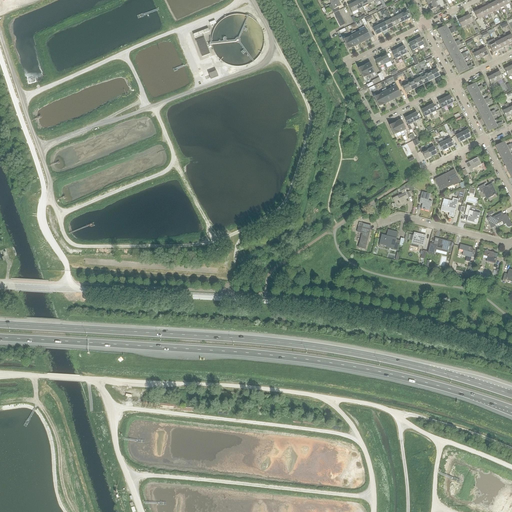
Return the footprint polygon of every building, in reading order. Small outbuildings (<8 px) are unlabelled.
[(363,7),(359,0),(354,3),(358,10),(358,12),(361,10),(360,9),(363,7)] [(368,5),(365,0),(359,0),(363,7),(365,11),(367,9),(365,6),(368,5)] [(496,1),(496,2),(499,9),(500,8),(504,7),(505,11),(508,9),(506,6),(505,6),(501,0),(499,0),(496,2),(496,1)] [(340,10),(338,7),(341,6),(338,1),(331,4),(329,5),(332,10),(333,13),(338,11),(340,10)] [(436,2),(434,3),(434,1),(428,4),(430,10),(437,7),(437,8),(440,7),(439,5),(438,5),(436,2)] [(491,4),(490,4),(494,12),(495,11),(498,9),(500,13),(502,12),(500,8),(499,9),(496,2),(491,4)] [(358,10),(354,3),(348,6),(352,13),(358,10)] [(485,7),(489,14),(490,14),(493,12),(495,16),(497,15),(495,11),(494,12),(490,4),(485,7)] [(480,9),(480,10),(483,17),(484,16),(488,15),(489,19),(491,18),(490,14),(489,14),(485,7),(480,10),(480,9)] [(398,10),(400,15),(401,14),(405,21),(411,18),(410,18),(407,12),(407,11),(402,14),(400,9),(398,10)] [(486,20),(484,16),(483,17),(480,10),(479,10),(474,12),(474,13),(477,19),(477,20),(478,20),(482,17),(484,21),(486,20)] [(392,13),(394,18),(395,17),(399,24),(405,21),(401,14),(400,15),(396,17),(394,12),(392,13)] [(387,16),(389,20),(390,20),(393,27),(399,24),(395,17),(394,18),(391,19),(389,15),(387,16)] [(464,17),(463,18),(467,25),(468,24),(471,23),(473,27),(475,26),(473,22),(469,15),(464,18),(464,17)] [(381,19),(383,23),(384,23),(388,30),(393,27),(390,20),(389,20),(385,22),(383,18),(381,19)] [(470,28),(468,24),(467,25),(463,18),(458,20),(458,21),(462,27),(461,27),(462,28),(466,26),(468,29),(470,28)] [(375,22),(377,26),(378,26),(382,33),(388,30),(384,23),(383,23),(379,25),(377,21),(375,22)] [(376,35),(382,33),(378,26),(377,26),(374,28),(372,24),(369,25),(372,29),(373,29),(376,35)] [(440,37),(454,30),(452,28),(448,30),(446,26),(437,30),(440,37)] [(363,30),(360,32),(365,41),(370,38),(366,30),(366,29),(365,29),(364,27),(362,27),(363,30)] [(208,28),(193,33),(194,37),(209,31),(208,28)] [(443,43),(452,38),(450,34),(455,32),(454,30),(440,37),(443,43)] [(355,31),(353,32),(359,44),(365,41),(360,32),(356,34),(355,31)] [(351,33),(353,36),(349,37),(354,47),(359,44),(353,32),(351,33)] [(503,34),(505,38),(505,37),(509,45),(511,43),(511,36),(511,35),(507,37),(505,33),(503,34)] [(343,40),(343,41),(344,41),(348,49),(348,50),(354,47),(349,37),(346,39),(344,36),(342,37),(344,40),(343,40)] [(497,37),(499,41),(500,40),(504,48),(504,47),(509,45),(505,37),(505,38),(501,40),(499,36),(497,37)] [(204,38),(196,41),(202,57),(210,54),(204,38)] [(421,38),(415,41),(418,48),(417,48),(419,53),(421,52),(419,47),(424,45),(424,44),(424,45),(421,38)] [(443,43),(447,49),(460,42),(459,40),(454,42),(452,38),(443,43)] [(492,40),(494,43),(495,43),(498,50),(499,50),(504,47),(504,48),(500,40),(499,41),(496,42),(494,39),(492,40)] [(414,50),(417,48),(418,48),(415,41),(409,44),(412,50),(412,51),(411,51),(414,56),(416,54),(414,50)] [(493,53),(498,50),(495,43),(494,43),(491,45),(489,41),(487,42),(489,46),(493,53)] [(447,49),(450,55),(459,51),(457,47),(461,45),(460,42),(447,49)] [(404,46),(398,49),(401,56),(400,57),(402,61),(404,60),(402,56),(407,53),(404,47),(404,46)] [(476,48),(478,52),(479,51),(483,58),(488,56),(488,55),(485,48),(484,48),(480,50),(478,47),(476,48)] [(397,59),(400,57),(401,56),(398,49),(392,52),(392,53),(392,52),(395,59),(394,59),(397,64),(399,63),(397,59)] [(471,51),(473,54),(477,61),(482,58),(482,59),(483,58),(479,51),(478,52),(474,53),(473,50),(471,51)] [(466,55),(465,53),(461,55),(459,51),(450,55),(453,61),(466,55)] [(387,55),(381,58),(384,65),(383,65),(385,70),(387,69),(385,64),(390,62),(392,65),(394,64),(391,58),(389,59),(387,55)] [(467,57),(466,55),(453,61),(456,68),(465,63),(463,59),(467,57)] [(380,67),(383,65),(384,65),(381,58),(375,61),(378,67),(378,68),(380,73),(382,71),(380,67)] [(475,66),(473,62),(475,66),(472,67),(471,65),(467,67),(465,63),(456,68),(459,74),(475,66)] [(372,74),(374,76),(376,75),(374,73),(375,72),(374,72),(370,64),(370,63),(364,66),(369,75),(372,74)] [(364,66),(358,69),(359,69),(363,78),(365,81),(367,80),(365,77),(369,75),(364,66)] [(427,68),(429,73),(430,72),(434,79),(440,76),(437,69),(436,69),(432,72),(429,67),(427,68)] [(425,75),(428,82),(434,79),(430,72),(429,73),(426,74),(424,70),(422,71),(424,75),(425,75)] [(216,71),(209,74),(211,79),(218,76),(216,71)] [(499,72),(493,75),(497,82),(498,81),(502,80),(504,84),(506,83),(504,78),(503,79),(499,72),(500,72),(499,72)] [(423,85),(428,82),(425,75),(424,75),(420,77),(418,73),(416,74),(418,78),(419,78),(423,85)] [(500,86),(498,81),(497,82),(493,75),(487,78),(488,78),(491,84),(491,85),(496,82),(498,87),(500,86)] [(414,81),(417,88),(423,85),(419,78),(418,78),(415,80),(412,76),(410,77),(413,81),(414,81)] [(405,80),(407,84),(408,84),(411,90),(417,88),(414,81),(413,81),(409,83),(407,79),(405,80)] [(401,81),(399,82),(401,87),(402,87),(406,93),(411,90),(408,84),(407,84),(403,86),(401,81)] [(466,88),(469,94),(483,88),(482,85),(477,88),(475,84),(475,83),(466,88)] [(395,99),(401,96),(400,96),(396,87),(395,84),(393,85),(394,88),(390,89),(395,99)] [(386,88),(384,89),(390,101),(395,99),(390,89),(387,91),(386,88)] [(473,101),(482,96),(480,92),(484,90),(483,88),(469,94),(473,101)] [(382,90),(383,93),(380,95),(384,104),(390,101),(384,89),(382,90)] [(380,95),(376,97),(375,94),(373,95),(374,98),(378,107),(384,104),(380,95)] [(450,96),(444,99),(448,106),(446,106),(449,111),(451,109),(449,105),(453,103),(453,102),(450,96)] [(484,100),(482,96),(473,101),(476,107),(489,100),(488,98),(484,100)] [(443,108),(446,106),(448,106),(444,99),(438,102),(442,108),(441,108),(442,108),(441,109),(443,113),(445,112),(443,108)] [(479,113),(488,108),(486,104),(490,102),(489,100),(476,107),(479,113)] [(508,109),(503,111),(503,112),(503,111),(506,118),(511,115),(511,114),(509,108),(510,108),(507,103),(505,104),(508,109)] [(433,104),(427,107),(431,114),(430,115),(432,119),(434,118),(432,113),(437,111),(436,111),(433,104)] [(426,116),(430,115),(431,114),(427,107),(421,110),(422,110),(425,117),(424,117),(426,122),(428,121),(426,116)] [(490,112),(488,108),(479,113),(482,119),(495,112),(494,110),(490,112)] [(485,125),(494,121),(492,117),(496,114),(495,112),(482,119),(485,125)] [(416,113),(410,116),(414,122),(413,123),(415,128),(415,127),(417,127),(415,122),(420,119),(416,113)] [(409,125),(413,123),(414,122),(410,116),(404,118),(405,119),(408,125),(407,126),(409,130),(411,129),(409,125)] [(403,131),(405,133),(407,132),(405,130),(406,129),(405,129),(401,121),(401,120),(395,123),(400,132),(403,131)] [(496,125),(494,121),(485,125),(488,131),(488,132),(505,123),(503,120),(505,123),(501,125),(500,123),(496,125)] [(395,123),(389,126),(390,126),(394,135),(396,138),(398,137),(396,134),(400,132),(395,123)] [(458,129),(460,134),(461,133),(465,140),(471,137),(468,130),(467,130),(462,132),(460,128),(458,129)] [(459,143),(465,140),(461,133),(460,134),(457,135),(455,131),(452,132),(455,136),(456,136),(459,143)] [(441,138),(443,142),(445,141),(448,148),(454,145),(451,139),(451,138),(445,141),(443,137),(441,138)] [(442,151),(448,148),(445,141),(443,142),(440,144),(438,139),(436,140),(438,145),(439,145),(442,151)] [(495,147),(499,153),(511,146),(511,144),(506,146),(504,142),(505,142),(504,142),(495,146),(495,147)] [(424,146),(427,151),(428,150),(431,157),(437,154),(434,147),(429,150),(426,145),(424,146)] [(502,159),(511,154),(509,150),(511,148),(511,146),(499,153),(502,159)] [(425,160),(431,157),(428,150),(427,151),(423,152),(421,148),(419,149),(421,153),(422,153),(425,160)] [(511,157),(511,154),(502,159),(505,165),(511,161),(511,157)] [(472,170),(481,165),(478,158),(468,162),(470,166),(468,168),(471,173),(473,172),(472,170)] [(453,185),(460,182),(454,170),(434,180),(440,190),(441,190),(442,190),(442,189),(443,189),(444,189),(444,188),(445,188),(446,188),(446,187),(447,187),(453,185)] [(484,185),(478,187),(481,193),(483,192),(487,199),(496,194),(491,184),(485,187),(484,185)] [(405,200),(408,199),(404,190),(400,191),(402,194),(392,199),(397,209),(407,204),(405,200)] [(432,201),(428,201),(430,194),(422,192),(419,203),(422,204),(421,209),(429,211),(432,201)] [(449,216),(453,217),(458,200),(453,198),(452,201),(448,200),(447,204),(443,203),(441,210),(450,213),(449,216)] [(467,205),(465,213),(468,214),(466,221),(477,224),(480,213),(469,210),(470,206),(467,205)] [(504,221),(507,226),(507,227),(508,227),(509,227),(510,227),(511,226),(511,225),(506,214),(501,217),(500,214),(492,218),(491,216),(486,219),(491,229),(496,226),(495,225),(504,221)] [(359,223),(357,232),(361,234),(358,247),(365,249),(369,233),(368,232),(370,226),(371,226),(363,224),(359,223)] [(399,245),(395,244),(398,232),(390,230),(389,233),(387,233),(386,236),(382,235),(379,246),(398,250),(399,245)] [(426,236),(414,233),(413,236),(410,235),(409,240),(412,241),(411,244),(411,246),(418,248),(419,245),(423,247),(426,236)] [(449,242),(435,238),(434,244),(430,244),(428,254),(433,255),(434,255),(435,249),(447,252),(449,242)] [(460,245),(459,250),(463,251),(462,256),(466,257),(465,261),(470,262),(471,257),(474,257),(475,251),(471,250),(471,247),(460,245)] [(495,254),(484,251),(483,256),(488,257),(486,262),(495,264),(497,257),(495,256),(495,254)] [(504,273),(502,281),(505,282),(506,280),(511,282),(511,270),(509,269),(507,274),(504,273)]
